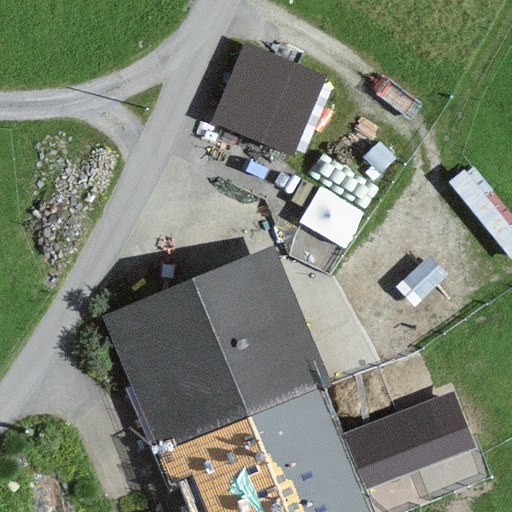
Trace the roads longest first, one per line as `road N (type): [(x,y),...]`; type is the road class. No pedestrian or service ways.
road 1 (unclassified): [(0,412),(30,382),(224,0)]
road 2 (track): [(0,98),(38,104),(156,69),(209,0)]
